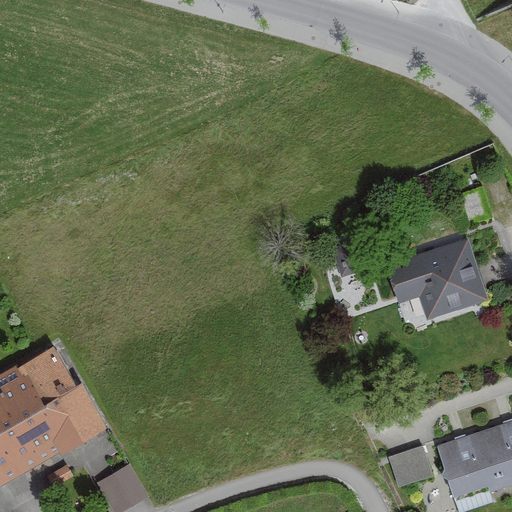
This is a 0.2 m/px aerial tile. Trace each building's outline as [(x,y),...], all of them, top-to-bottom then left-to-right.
[(483,296),(467,243),(392,265),(402,299),(424,293),(429,312),(483,296)] [(0,377),(0,469),(1,471),(96,418),(55,346),(0,377)] [(511,480),(511,421),(437,446),(455,500),(511,480)] [(433,475),(423,445),(391,456),(401,485),(433,475)] [(128,466),(102,482),(119,510),(146,494),(128,466)]
